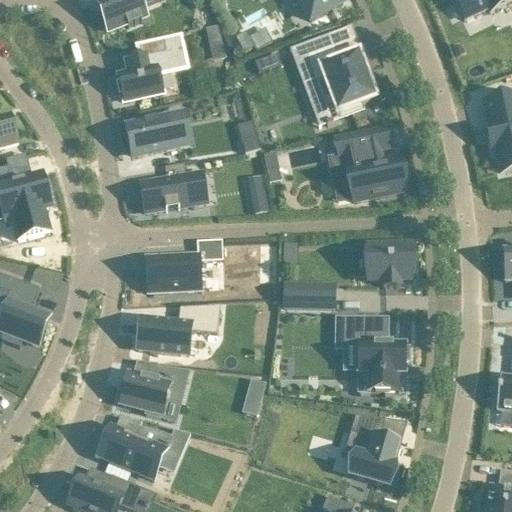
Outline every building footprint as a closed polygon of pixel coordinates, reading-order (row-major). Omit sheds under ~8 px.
[(97,4),(109,35),(128,27),(129,30),(141,25),(140,23),(146,20),(138,0),(104,0),(105,1),(97,4)] [(343,5),(340,0),(298,0),(311,23),(343,5)] [(511,0),(453,0),(465,23),(488,12),(490,16),(511,5),(511,0)] [(219,30),(207,32),(210,48),(220,45),(222,45),(219,30)] [(254,50),(249,40),(246,35),(236,40),(244,55),(254,50)] [(125,61),(128,73),(118,75),(120,83),(115,84),(118,95),(122,94),(124,102),(162,94),(158,74),(186,68),(181,49),(179,49),(176,38),(163,41),(165,52),(125,61)] [(329,38),(290,52),(291,54),(304,88),(325,80),(340,121),(363,113),(360,107),(376,101),(370,87),(373,86),(373,84),(369,85),(365,74),(368,72),(368,71),(367,71),(361,56),(339,64),(329,38)] [(277,57),(255,65),(259,77),(282,68),(277,57)] [(511,100),(485,106),(490,127),(487,127),(493,155),(496,154),(501,175),(511,172),(511,100)] [(0,150),(18,146),(11,118),(0,121),(0,150)] [(171,119),(125,129),(131,155),(135,154),(137,160),(178,151),(171,119)] [(339,159),(329,161),(333,179),(349,175),(355,205),(405,195),(398,163),(385,165),(377,167),(370,135),(336,142),(339,159)] [(257,141),(242,146),(245,157),(261,153),(257,141)] [(276,156),(264,159),(267,173),(279,171),(276,156)] [(167,182),(141,186),(146,216),(198,208),(193,178),(185,179),(184,167),(165,170),(167,182)] [(8,170),(0,172),(0,207),(5,223),(13,221),(19,244),(50,236),(43,213),(47,212),(44,198),(48,197),(43,177),(32,180),(13,186),(9,170),(8,170)] [(267,199),(253,202),(256,217),(271,214),(267,199)] [(198,258),(146,260),(148,296),(201,294),(199,265),(223,264),(222,244),(197,245),(198,258)] [(413,284),(412,251),(403,251),(402,247),(378,248),(378,251),(368,252),(369,285),(382,285),(382,291),(399,290),(399,285),(413,284)] [(511,249),(501,250),(502,269),(505,269),(506,284),(511,284),(511,252),(511,249)] [(0,276),(0,291),(8,295),(5,303),(9,304),(0,329),(0,334),(4,336),(1,344),(20,351),(23,343),(38,349),(47,324),(44,323),(46,317),(32,312),(39,292),(0,276)] [(334,312),(334,289),(285,288),(285,311),(334,312)] [(141,322),(137,353),(189,359),(192,335),(217,338),(220,310),(180,311),(179,326),(141,322)] [(337,320),(336,337),(345,337),(345,347),(360,347),(359,396),(400,397),(401,378),(405,378),(406,365),(410,365),(410,351),(406,350),(406,347),(368,346),(369,321),(337,320)] [(122,389),(118,404),(121,404),(120,408),(147,414),(146,418),(160,422),(161,418),(163,419),(167,404),(180,408),(188,375),(156,372),(154,383),(128,377),(125,390),(122,389)] [(511,380),(501,379),(496,414),(511,415),(511,380)] [(252,384),(248,400),(260,404),(264,391),(265,388),(252,384)] [(355,458),(349,479),(390,491),(396,468),(392,467),(398,447),(378,440),(383,423),(356,419),(351,434),(363,438),(357,457),(356,457),(355,458)] [(102,441),(94,460),(154,484),(172,441),(161,436),(139,431),(135,442),(111,432),(106,443),(102,441)] [(490,490),(487,511),(511,511),(511,476),(502,475),(499,491),(490,490)] [(76,491),(69,509),(73,511),(72,511),(118,511),(120,508),(130,511),(139,492),(153,498),(154,497),(111,479),(106,491),(86,483),(81,481),(77,490),(74,489),(73,490),(76,491)] [(352,511),(353,510),(328,499),(322,511),(352,511)]
